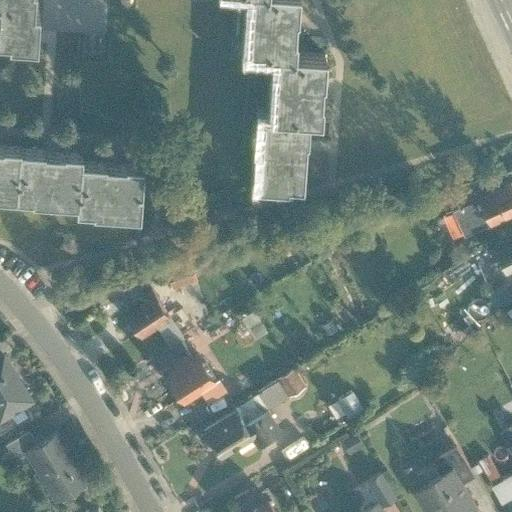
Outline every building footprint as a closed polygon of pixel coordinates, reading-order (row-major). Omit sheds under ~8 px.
[(0,0),(0,25),(33,27),(33,0),(0,0)] [(251,186),(296,188),(302,117),(319,118),(324,55),(295,54),(298,0),(246,0),(242,52),(274,54),(268,115),(258,114),(251,186)] [(140,219),(145,167),(84,164),(85,153),(0,146),(0,199),(74,205),(74,213),(140,219)] [(468,233),(511,213),(511,188),(509,183),(504,185),(499,172),(454,185),(462,204),(456,207),(468,233)] [(511,234),(495,243),(509,271),(511,269),(511,234)] [(473,267),(467,256),(444,269),(450,279),(473,267)] [(192,263),(168,271),(173,286),(197,277),(192,263)] [(122,307),(141,335),(170,316),(144,277),(118,294),(125,305),(122,307)] [(35,402),(4,352),(0,354),(0,420),(1,423),(35,402)] [(197,354),(167,374),(186,402),(216,382),(197,354)] [(303,381),(292,364),(276,374),(287,391),(303,381)] [(204,429),(223,458),(256,437),(260,445),(283,430),(268,410),(246,424),(236,410),(204,429)] [(511,424),(502,430),(511,446),(511,424)] [(92,478),(59,427),(37,441),(24,449),(27,454),(58,500),(92,478)] [(24,449),(37,441),(29,429),(4,444),(15,461),(27,454),(24,449)] [(358,429),(344,439),(350,448),(364,438),(358,429)] [(456,469),(465,484),(478,476),(459,445),(435,458),(444,475),(456,469)] [(481,511),(465,484),(456,469),(444,475),(423,488),(437,511),(481,511)] [(511,470),(494,480),(503,498),(511,493),(511,470)] [(397,497),(381,471),(368,479),(384,505),(397,497)] [(276,511),(268,498),(245,511),(276,511)] [(385,511),(379,501),(362,511),(385,511)]
